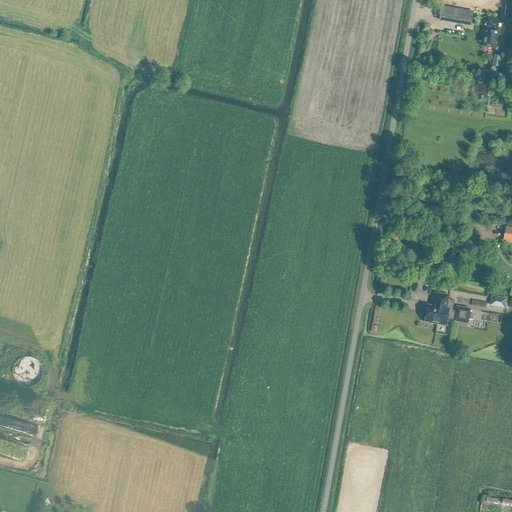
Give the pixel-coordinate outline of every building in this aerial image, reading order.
[(440,19),(439,20),(452,22),(454,11),(441,8),(440,19)] [(466,13),(464,24),(471,26),(473,14),(466,13)] [(505,30),(506,21),(487,18),(486,27),(483,26),(481,35),(483,36),(481,47),(494,49),(496,38),(497,38),(499,29),(505,30)] [(502,57),(493,55),(492,66),(500,68),(502,57)] [(500,74),(493,67),(487,72),(493,79),(500,74)] [(511,243),(511,228),(505,227),(503,243),(511,243)] [(452,311),(454,301),(448,300),(449,297),(435,294),(432,307),(427,306),(424,322),(445,327),(447,319),(454,320),(453,322),(467,325),(468,320),(472,321),(473,315),(470,314),(471,309),(456,307),(456,312),(452,311)] [(507,299),(491,296),(489,306),(505,309),(507,299)]
